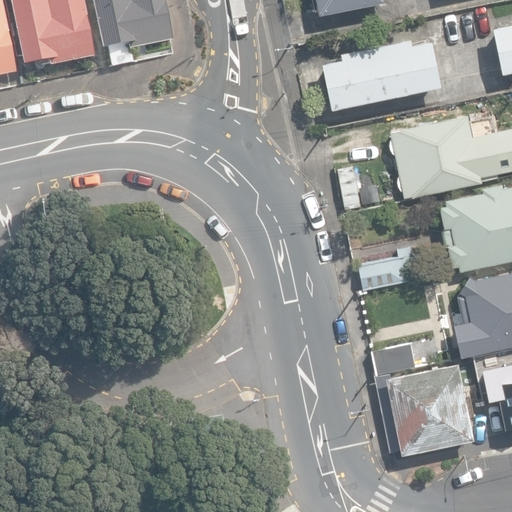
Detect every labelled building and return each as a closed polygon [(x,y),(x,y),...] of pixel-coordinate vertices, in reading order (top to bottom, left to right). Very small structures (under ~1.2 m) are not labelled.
[(0,0),(0,75),(14,73),(0,0)] [(49,61),(50,66),(94,58),(82,0),(10,0),(23,66),(49,61)] [(106,48),(110,67),(131,63),(129,50),(172,41),(163,0),(91,0),(101,49),(106,48)] [(316,0),(319,13),(384,0),(383,0),(316,0)] [(511,21),(493,26),(502,71),(511,69),(511,15),(511,21)] [(322,61),(332,107),(440,83),(431,39),(411,43),(409,37),(341,51),(342,57),(322,61)] [(403,190),(405,197),(433,191),(482,181),(480,174),(479,166),(511,159),(511,145),(509,130),(495,133),(494,125),(471,134),(468,114),(390,130),(391,138),(390,141),(390,145),(391,149),(395,151),(399,174),(398,178),(398,182),(400,186),(403,190)] [(460,270),(511,259),(511,185),(503,187),(502,182),(482,186),(483,191),(446,199),(447,204),(441,205),(445,226),(442,228),(445,243),(449,246),(453,265),(459,264),(460,270)] [(358,263),(363,288),(417,277),(410,246),(397,248),(398,256),(358,263)] [(461,354),(511,343),(511,269),(476,277),(469,272),(456,291),(461,318),(453,320),(461,354)] [(410,339),(370,347),(375,372),(415,363),(410,339)] [(475,433),(457,355),(415,363),(375,372),(390,451),(475,433)] [(511,358),(480,366),(487,397),(498,395),(505,427),(511,425),(511,358)] [(188,420),(191,448),(226,444),(222,415),(188,420)]
